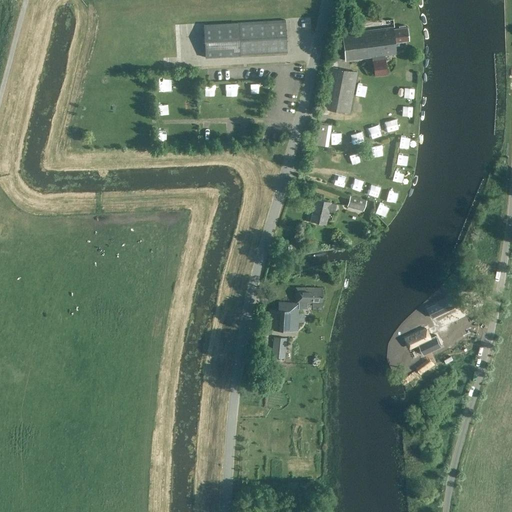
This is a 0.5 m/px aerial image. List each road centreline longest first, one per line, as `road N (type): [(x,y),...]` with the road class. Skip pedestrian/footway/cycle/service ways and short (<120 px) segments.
road 1 (tertiary): [(224,511),(243,330),(328,0)]
road 2 (unclassified): [(446,511),(511,198)]
